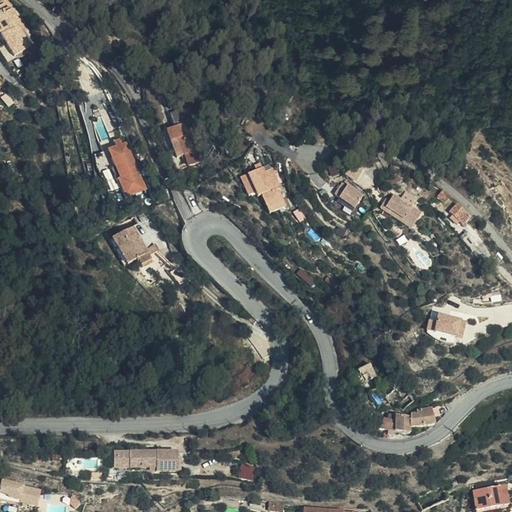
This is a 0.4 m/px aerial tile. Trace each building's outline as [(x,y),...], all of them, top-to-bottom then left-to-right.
[(0,30),(3,47),(8,55),(25,47),(17,28),(20,27),(9,3),(1,8),(0,7),(0,30)] [(119,54),(120,43),(99,39),(98,51),(119,54)] [(114,121),(105,105),(95,110),(104,126),(114,121)] [(162,111),(166,120),(168,123),(183,118),(186,117),(184,112),(173,114),(170,107),(162,111)] [(179,151),(183,162),(197,156),(183,118),(168,123),(160,126),(165,138),(173,135),(179,151)] [(171,154),(179,151),(173,135),(165,138),(171,154)] [(109,193),(112,202),(134,194),(117,147),(112,149),(110,144),(105,145),(106,151),(98,154),(110,192),(109,193)] [(249,172),(248,168),(240,169),(223,171),(226,192),(234,191),(235,197),(240,196),(245,196),(249,215),(263,213),(259,195),(262,194),(258,171),(249,172)] [(314,181),(311,189),(319,192),(322,184),(314,181)] [(331,190),(325,205),(348,198),(331,190)] [(384,193),(379,207),(409,220),(414,207),(384,193)] [(438,202),(451,215),(458,207),(445,195),(438,202)] [(243,216),(249,215),(245,196),(240,196),(243,216)] [(348,198),(325,205),(346,214),(352,200),(348,198)] [(377,212),(405,223),(404,222),(385,210),(379,207),(377,212)] [(404,222),(405,223),(407,224),(409,220),(379,207),(385,210),(404,222)] [(152,234),(146,223),(135,229),(140,240),(152,234)] [(118,273),(127,268),(130,266),(126,259),(135,253),(125,235),(103,248),(118,273)] [(130,266),(127,268),(132,275),(144,269),(141,265),(151,260),(147,252),(137,256),(135,253),(126,259),(130,266)] [(308,273),(295,262),(291,268),(304,278),(308,273)] [(461,318),(439,313),(437,321),(435,330),(457,335),(462,336),(465,323),(460,322),(461,318)] [(435,330),(437,321),(430,319),(428,329),(435,330)] [(354,381),(360,394),(371,386),(375,382),(363,362),(348,369),(354,381)] [(347,385),(350,383),(354,381),(348,369),(343,372),(347,385)] [(379,395),(393,383),(385,374),(375,382),(371,386),(379,395)] [(350,383),(355,395),(360,394),(354,381),(350,383)] [(409,406),(408,406),(409,412),(402,412),(388,412),(388,416),(387,428),(401,431),(402,431),(403,424),(425,421),(427,420),(426,413),(425,403),(409,406)] [(387,428),(388,416),(376,415),(373,425),(372,426),(380,427),(387,428)] [(161,455),(105,456),(105,463),(112,463),(113,472),(140,471),(140,475),(162,474),(161,455)] [(105,463),(105,456),(99,456),(99,472),(113,472),(112,463),(105,463)] [(238,478),(251,481),(254,466),(241,464),(238,478)] [(477,510),(511,505),(508,484),(474,490),(477,510)] [(0,509),(5,511),(6,507),(16,509),(17,504),(24,505),(26,494),(0,488),(0,509)]
